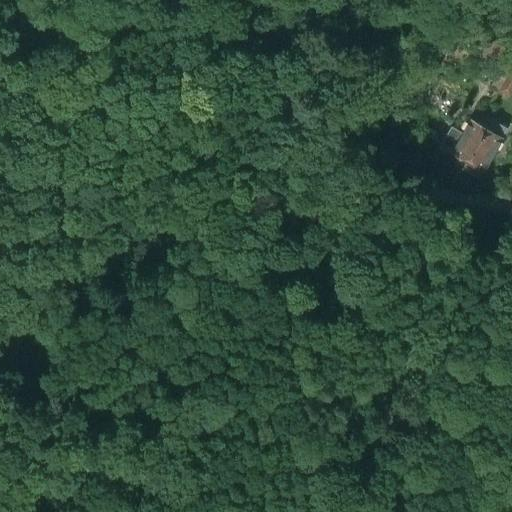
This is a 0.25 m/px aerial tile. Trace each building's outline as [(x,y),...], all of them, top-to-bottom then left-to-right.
[(454,41),(464,14),(454,10),(453,10),(452,12),(443,37),(454,41)] [(511,61),(492,50),(485,62),(508,75),(511,67),(511,61)] [(511,67),(499,90),(508,95),(511,87),(511,67)] [(441,146),(467,161),(468,161),(486,129),(470,119),(461,134),(451,129),(441,146)] [(468,161),(467,161),(462,168),(477,176),(481,169),(482,170),(501,137),(486,129),(468,161)]
